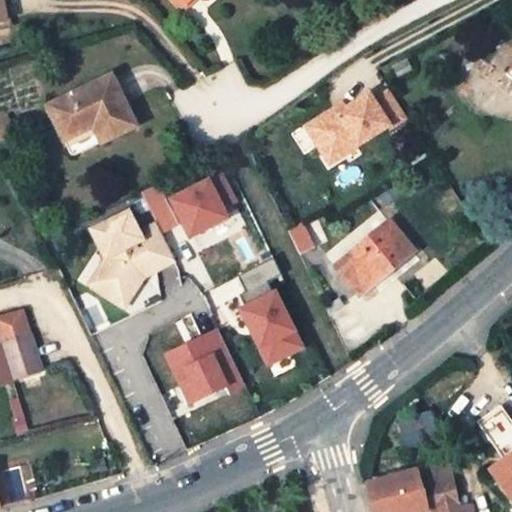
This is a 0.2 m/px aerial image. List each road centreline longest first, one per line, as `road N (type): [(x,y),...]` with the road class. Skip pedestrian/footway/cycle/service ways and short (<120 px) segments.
road 1 (residential): [(227,127),(448,0)]
road 2 (unknown): [(326,356),(227,127)]
road 3 (residential): [(319,424),(511,269)]
road 4 (residential): [(183,486),(128,339),(189,305)]
road 5 (residential): [(183,486),(319,424)]
